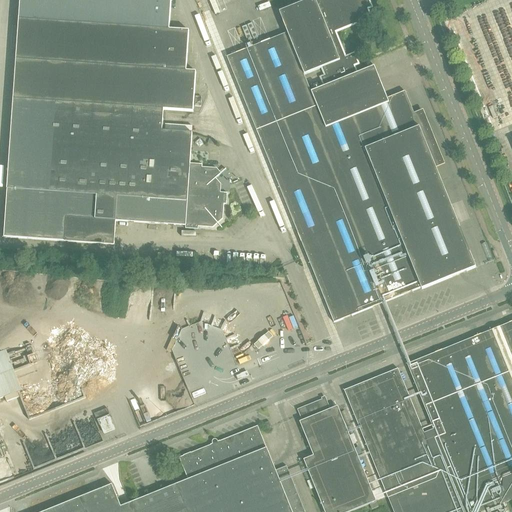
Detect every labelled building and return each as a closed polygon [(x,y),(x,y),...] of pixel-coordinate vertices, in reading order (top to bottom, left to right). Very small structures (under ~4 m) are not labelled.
[(20,0),(19,20),(17,60),(4,238),(114,245),(116,221),(186,226),(186,228),(199,229),(199,226),(213,227),(223,218),(224,204),(227,204),(228,192),(218,192),(219,185),(215,180),(222,173),(218,168),(203,167),(203,164),(190,163),(192,133),(162,131),(164,110),(194,112),(196,72),(187,72),(189,31),(170,30),(171,0),(35,0),(36,0),(29,0),(20,0)] [(310,0),(280,12),(288,33),(227,57),(334,323),(421,288),(422,289),(477,268),(433,159),(442,156),(434,137),(425,141),(420,127),(414,114),(405,92),(388,99),(375,67),(357,74),(354,66),(358,64),(354,54),(345,58),(335,32),(371,18),(367,9),(372,7),(368,0),(310,0)] [(511,322),(500,327),(492,330),(408,365),(434,430),(425,433),(398,369),(345,391),(388,499),(389,498),(394,511),(502,511),(500,506),(499,505),(511,500),(511,322)] [(263,346),(269,341),(273,337),(269,332),(265,336),(259,341),(255,345),(259,350),(263,346)] [(11,349),(0,352),(0,401),(22,394),(20,389),(23,388),(11,349)] [(238,380),(249,376),(247,372),(241,374),(239,375),(236,376),(238,380)] [(326,511),(350,511),(376,502),(338,407),(331,410),(326,399),(298,410),(302,421),(300,422),(314,456),(306,459),(326,511)] [(110,414),(107,409),(94,414),(97,420),(110,414)] [(115,429),(110,415),(101,419),(97,420),(100,426),(104,434),(115,429)] [(113,485),(45,511),(305,511),(287,467),(276,471),(267,449),(266,449),(257,427),(183,457),(180,462),(188,480),(121,507),(113,485)] [(376,502),(369,504),(371,510),(378,507),(376,502)]
